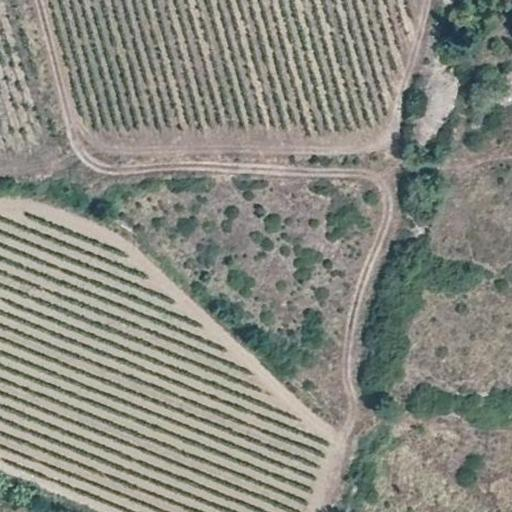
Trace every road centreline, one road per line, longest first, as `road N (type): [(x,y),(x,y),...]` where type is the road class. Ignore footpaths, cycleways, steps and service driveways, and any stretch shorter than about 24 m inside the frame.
road 1 (track): [(35,0),(86,170),(511,150)]
road 2 (track): [(395,156),(346,362),(354,404),(316,511)]
